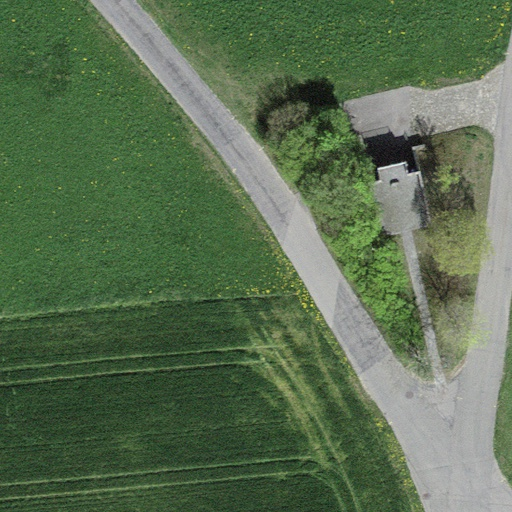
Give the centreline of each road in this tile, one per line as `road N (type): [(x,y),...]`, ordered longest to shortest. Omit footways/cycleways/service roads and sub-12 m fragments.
road 1 (unclassified): [(113,0),(239,152),(402,402),(475,495)]
road 2 (unclassified): [(511,181),(475,495)]
